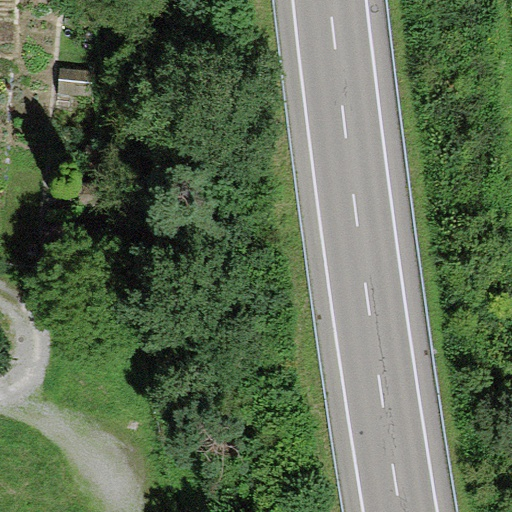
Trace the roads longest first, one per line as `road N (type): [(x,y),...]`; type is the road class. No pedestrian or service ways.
road 1 (primary): [(401,511),(330,0)]
road 2 (track): [(0,403),(94,456),(115,511)]
road 3 (track): [(0,383),(32,366),(34,331),(15,302),(0,297)]
